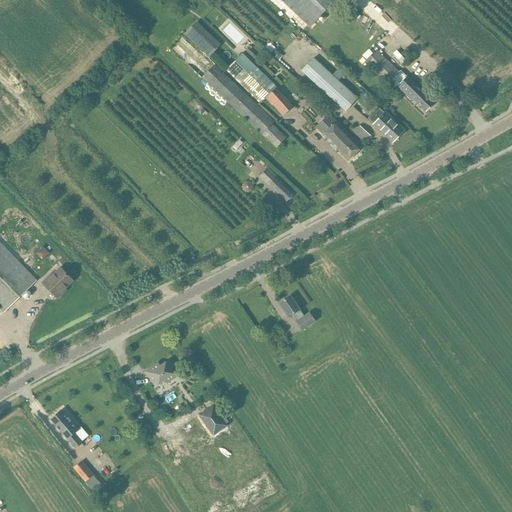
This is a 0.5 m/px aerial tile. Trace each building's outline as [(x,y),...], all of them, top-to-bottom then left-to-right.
[(353,0),(272,0),(351,66),(369,44),(391,62),(394,57),(402,64),(413,52),(353,0)] [(221,44),(196,22),(185,34),(209,57),(221,44)] [(260,104),(265,98),(282,116),(294,107),(276,87),(277,87),(243,54),(226,70),(260,104)] [(345,111),(357,98),(322,66),(314,58),(302,71),(310,79),(345,111)] [(434,103),(401,71),(388,84),(394,90),(397,87),(412,102),(414,100),(426,111),(434,103)] [(385,114),(378,107),(367,119),(393,142),(404,130),(385,113),(385,114)] [(361,148),(336,122),(328,114),(315,127),(323,135),(348,161),(361,148)] [(353,129),(359,140),(368,136),(361,124),(353,129)] [(294,193),(277,177),(268,168),(259,177),(268,185),(286,202),(294,193)] [(37,281),(0,242),(0,309),(4,313),(37,281)] [(62,291),(73,280),(61,268),(51,277),(50,276),(43,283),(58,298),(63,293),(62,291)] [(289,317),(293,315),(297,320),(296,321),(302,331),(316,322),(309,312),(304,315),(300,310),(291,296),(279,304),(289,317)] [(159,362),(145,372),(156,387),(164,380),(166,384),(179,374),(169,360),(161,366),(159,362)] [(252,469),(213,405),(167,433),(206,497),(252,469)] [(50,420),(67,440),(75,449),(83,443),(75,433),(79,430),(62,410),(50,420)] [(101,485),(82,461),(73,468),(93,491),(101,485)]
